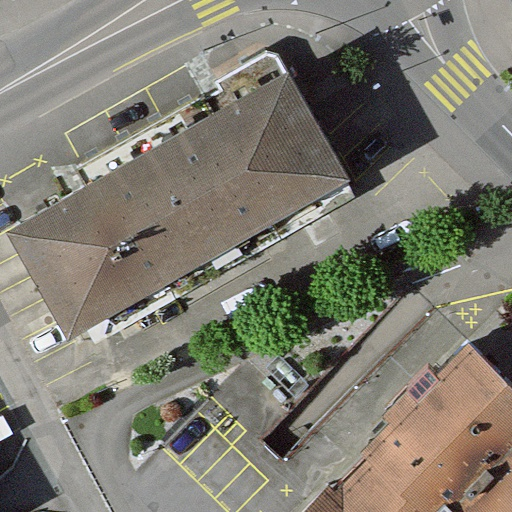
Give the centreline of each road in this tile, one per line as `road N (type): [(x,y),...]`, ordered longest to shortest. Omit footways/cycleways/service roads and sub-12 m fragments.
road 1 (secondary): [(0,91),(161,0)]
road 2 (tertiary): [(407,0),(456,79),(511,147)]
